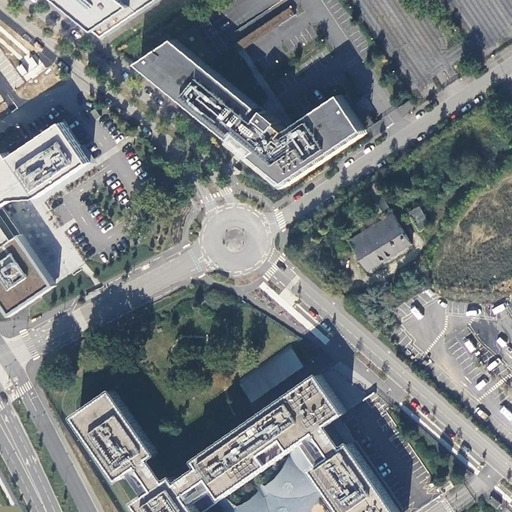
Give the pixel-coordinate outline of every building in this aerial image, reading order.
[(159,0),(61,0),(107,36),(159,0)] [(275,18),(280,25),(295,15),(290,7),(275,18)] [(275,18),(243,39),(248,47),(280,25),(275,18)] [(195,27),(177,39),(190,50),(204,40),(195,27)] [(177,39),(140,64),(287,183),(375,124),(368,113),(360,118),(343,94),(290,130),(207,63),(190,50),(177,39)] [(248,47),(243,39),(233,46),(238,53),(248,47)] [(190,50),(207,63),(215,58),(204,40),(190,50)] [(95,108),(91,111),(96,119),(101,116),(95,108)] [(0,157),(0,244),(2,248),(0,249),(0,291),(14,312),(55,284),(22,234),(16,238),(0,214),(0,208),(14,199),(20,198),(32,198),(33,198),(35,198),(36,198),(37,197),(41,196),(91,161),(81,146),(64,121),(51,130),(35,141),(12,157),(9,151),(0,157)] [(50,129),(35,139),(35,141),(51,130),(50,129)] [(85,143),(81,146),(91,161),(41,196),(37,197),(36,198),(35,198),(33,198),(32,198),(36,205),(98,163),(85,143)] [(480,251),(441,272),(453,293),(511,286),(511,182),(499,189),(497,186),(480,196),(466,226),(480,251)] [(389,208),(377,189),(368,194),(380,213),(389,208)] [(18,224),(5,206),(0,208),(0,213),(17,237),(23,233),(18,224)] [(430,225),(419,207),(411,212),(421,230),(430,225)] [(394,215),(384,221),(353,240),(371,269),(412,245),(394,215)] [(0,244),(0,295),(13,315),(59,284),(24,233),(22,234),(55,284),(14,312),(0,291),(0,249),(2,248),(0,244)] [(294,347),(241,383),(254,401),(306,365),(294,347)] [(337,454),(347,446),(332,423),(349,411),(323,374),(201,461),(206,467),(182,484),(177,477),(171,482),(155,458),(161,453),(117,390),(80,416),(124,480),(143,466),(159,490),(142,503),(147,511),(201,511),(189,495),(213,477),(228,497),(239,489),(277,463),(304,443),(321,431),(337,454)] [(402,511),(353,442),(347,446),(337,454),(319,468),(348,511),(402,511)] [(310,511),(317,502),(319,468),(304,443),(277,463),(277,472),(239,500),(239,489),(218,505),(214,511),(310,511)] [(494,497),(490,502),(498,508),(502,503),(494,497)]
